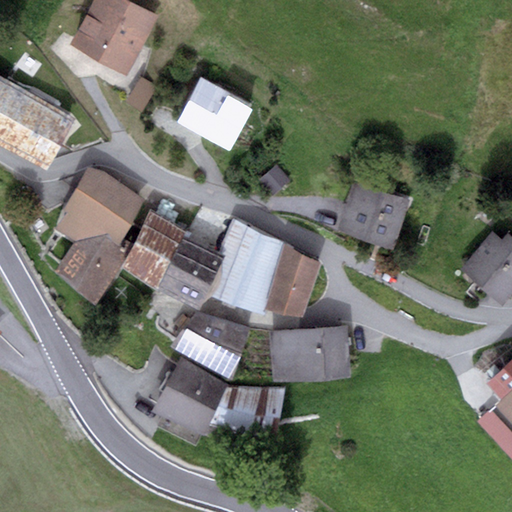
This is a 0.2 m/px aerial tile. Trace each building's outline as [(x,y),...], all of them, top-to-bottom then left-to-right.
[(154,12),(131,0),(96,0),(77,36),(94,45),(92,49),(120,64),(134,38),(139,40),(154,12)] [(201,74),(181,111),(230,138),(251,101),(201,74)] [(20,87),(0,76),(0,131),(4,133),(47,157),(70,115),(20,87)] [(143,105),(156,84),(142,76),(129,96),(143,105)] [(69,202),(74,206),(117,234),(139,196),(96,165),(90,166),(69,202)] [(359,180),(344,221),(391,237),(406,197),(359,180)] [(62,262),(96,291),(128,241),(117,234),(74,206),(64,219),(65,223),(82,234),(62,262)] [(160,279),(187,230),(151,211),(128,258),(160,279)] [(274,273),(286,242),(236,218),(221,252),(208,283),(261,306),(274,273)] [(187,230),(160,279),(201,300),(208,283),(221,252),(187,234),(188,231),(187,230)] [(493,279),(506,290),(511,282),(511,235),(509,232),(503,239),(494,232),(467,263),(490,282),(493,279)] [(319,259),(286,242),(274,273),(282,277),(273,299),(301,306),(319,259)] [(199,309),(176,337),(188,346),(215,361),(231,368),(249,325),(199,309)] [(343,323),(274,328),(278,368),(305,368),(305,373),(346,369),(343,323)] [(508,391),(502,396),(511,406),(511,356),(492,374),(508,391)] [(228,383),(185,357),(158,402),(166,406),(159,421),(196,439),(202,429),(228,383)] [(249,387),(228,383),(202,429),(221,436),(227,420),(245,426),(245,428),(254,431),(255,428),(273,431),(282,386),(249,387)] [(511,447),(511,428),(491,406),(481,415),(511,447)]
